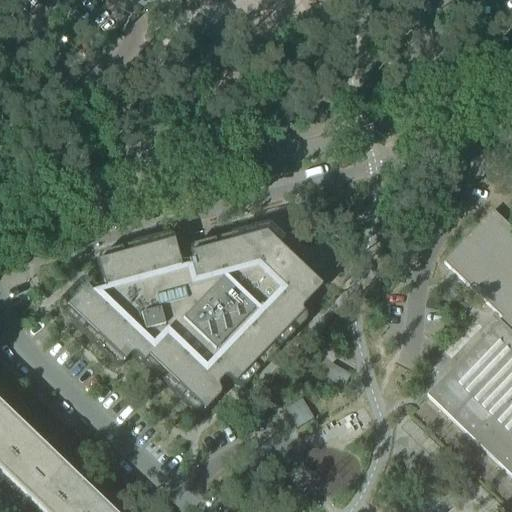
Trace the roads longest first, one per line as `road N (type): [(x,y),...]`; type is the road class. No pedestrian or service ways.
road 1 (residential): [(511,94),(0,228)]
road 2 (residential): [(189,511),(9,333),(0,306)]
